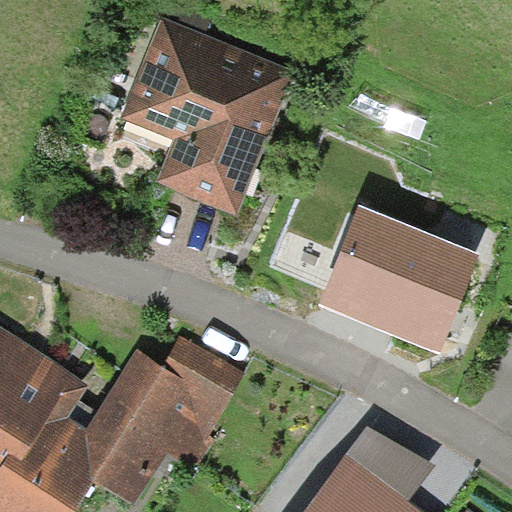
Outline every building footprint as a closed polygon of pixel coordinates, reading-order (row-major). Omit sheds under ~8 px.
[(289,75),(154,26),(119,122),(175,143),(158,189),(236,218),(289,75)] [(476,258),(361,213),(325,305),(440,350),(476,258)] [(0,511),(4,511),(61,422),(83,387),(0,335),(0,511)] [(79,433),(61,422),(4,511),(76,511),(93,487),(130,510),(166,451),(190,466),(242,382),(180,344),(162,373),(129,353),(79,433)] [(435,466),(369,428),(306,511),(417,511),(408,505),(435,466)]
